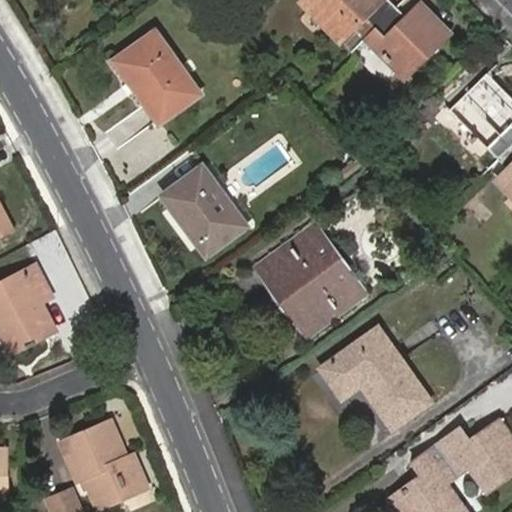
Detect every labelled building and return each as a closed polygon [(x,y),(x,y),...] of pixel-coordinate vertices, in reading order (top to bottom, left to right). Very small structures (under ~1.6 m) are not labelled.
[(373,30),(394,9),(385,0),(306,0),(302,5),(341,44),(355,30),(364,21),(373,30)] [(373,30),(364,39),(405,80),(449,36),(422,8),(407,22),(394,9),(373,30)] [(355,30),(364,39),(373,30),(364,21),(355,30)] [(163,33),(129,57),(150,86),(143,90),(167,124),(207,94),(163,33)] [(150,86),(129,57),(122,62),(143,90),(150,86)] [(450,111),(498,160),(511,145),(511,126),(511,124),(511,100),(487,75),(450,111)] [(511,145),(498,160),(511,174),(501,184),(511,194),(511,145)] [(178,209),(176,211),(202,247),(204,246),(212,258),(252,229),(241,212),(238,214),(218,186),(221,183),(210,167),(168,196),(178,209)] [(0,220),(4,228),(13,223),(1,201),(0,197),(0,220)] [(272,283),(301,325),(271,347),(281,360),(370,296),(322,227),(232,291),(242,305),(272,283)] [(0,278),(0,312),(3,311),(20,344),(27,341),(29,344),(40,338),(38,334),(56,325),(41,296),(54,290),(37,258),(0,278)] [(3,311),(0,312),(0,323),(14,348),(20,344),(3,311)] [(327,370),(347,399),(367,385),(398,430),(435,405),(384,330),(327,370)] [(130,458),(114,422),(65,443),(82,481),(91,477),(104,508),(151,487),(136,455),(130,458)] [(425,463),(434,476),(401,499),(409,511),(467,511),(451,489),(481,467),(499,492),(511,483),(511,436),(505,426),(475,447),(466,434),(425,463)] [(74,511),(65,490),(44,498),(49,511),(74,511)]
